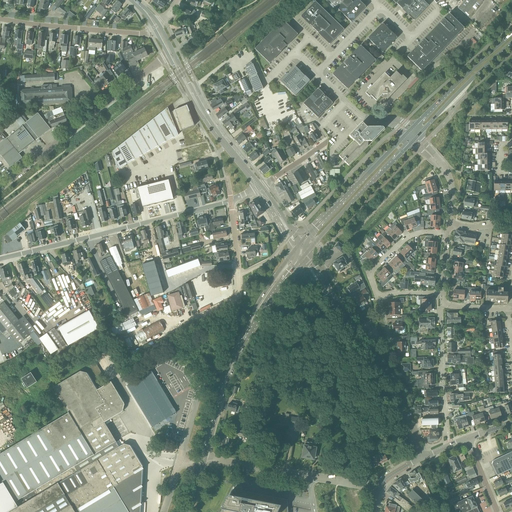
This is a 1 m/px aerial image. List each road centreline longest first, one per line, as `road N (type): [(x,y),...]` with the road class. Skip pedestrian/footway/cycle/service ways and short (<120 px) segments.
road 1 (residential): [(0,187),(167,54)]
road 2 (tertiary): [(420,458),(388,385),(326,287)]
road 3 (unclassified): [(365,486),(212,459),(201,466)]
road 4 (residential): [(153,27),(128,33),(0,19)]
road 5 (secondary): [(305,251),(410,141)]
road 6 (secondary): [(405,136),(300,243)]
road 7 (secondary): [(511,33),(411,129)]
road 8 (secondary): [(416,134),(511,42)]
road 9 (secondary): [(201,466),(241,343)]
road 10 (residential): [(447,433),(441,304)]
